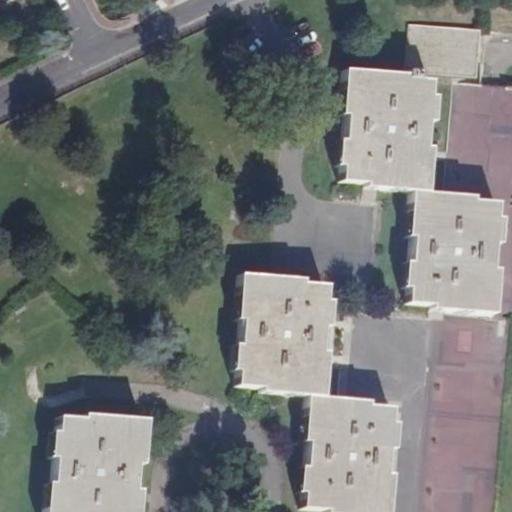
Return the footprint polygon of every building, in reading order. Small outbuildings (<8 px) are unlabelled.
[(472,79),(476,32),(421,27),(417,74),(472,79)] [(406,194),(421,195),(423,175),(419,174),(426,82),(401,80),(401,74),(341,69),(340,89),(345,90),(337,184),(361,186),(362,191),(406,194)] [(487,317),(433,313),(416,511),(498,511),(511,351),(511,90),(505,90),(452,85),(442,197),(468,199),(468,203),(491,205),(484,296),(488,296),(487,317)] [(421,195),(406,194),(404,214),(410,214),(402,307),(426,309),(426,312),(433,313),(487,317),(488,296),(484,296),(491,205),(468,203),(468,199),(442,197),(435,196),(421,195)] [(296,286),(234,280),(233,300),(239,300),(231,389),(255,392),(255,396),(301,400),(300,423),(305,423),(303,444),(298,511),(305,511),(384,511),(384,503),(380,502),(388,412),(364,409),(364,405),(319,401),(320,382),(315,381),(322,292),(296,290),(296,286)] [(78,423),(54,421),(47,511),(41,511),(40,511),(127,511),(129,491),(132,444),(139,444),(140,423),(79,418),(78,423)]
